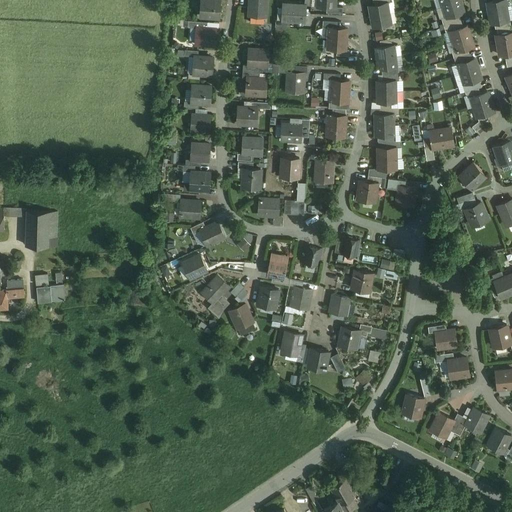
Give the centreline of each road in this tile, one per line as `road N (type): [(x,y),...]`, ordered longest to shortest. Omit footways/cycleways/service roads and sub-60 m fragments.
road 1 (residential): [(318,228),(260,229),(228,207),(222,90),(234,0)]
road 2 (residential): [(357,0),(365,103),(339,212)]
road 3 (residential): [(359,428),(511,505)]
road 4 (residential): [(417,233),(451,164),(511,116)]
road 5 (residential): [(239,511),(359,428)]
road 6 (residential): [(359,428),(401,349),(411,309)]
